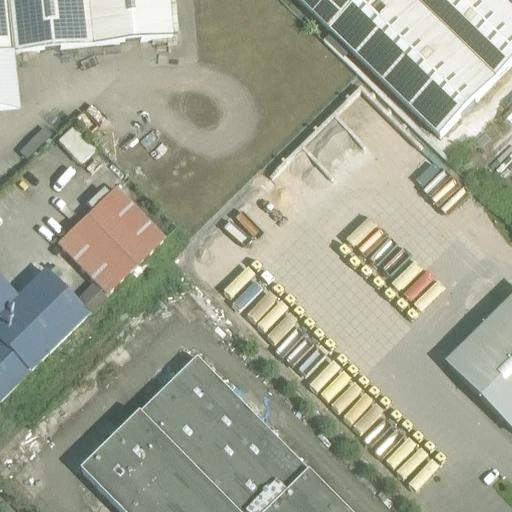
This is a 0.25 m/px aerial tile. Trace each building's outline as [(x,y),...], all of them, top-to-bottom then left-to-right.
[(0,0),(0,57),(10,56),(4,0),(0,0)] [(167,0),(5,0),(11,56),(171,40),(167,0)] [(366,0),(295,0),(332,36),(366,0)] [(366,0),(332,36),(441,141),(511,67),(511,12),(499,0),(366,0)] [(0,57),(0,118),(16,117),(10,56),(0,57)] [(94,153),(72,130),(58,143),(80,167),(94,153)] [(44,132),(21,154),(27,160),(50,137),(44,132)] [(164,243),(115,191),(57,247),(106,299),(164,243)] [(17,302),(0,317),(0,344),(29,374),(87,318),(76,306),(45,274),(17,302)] [(0,317),(17,302),(0,284),(0,317)] [(94,288),(76,306),(87,318),(105,300),(94,288)] [(511,305),(448,368),(511,432),(511,305)] [(0,402),(29,374),(0,344),(0,402)] [(346,511),(198,362),(83,475),(118,511),(346,511)]
